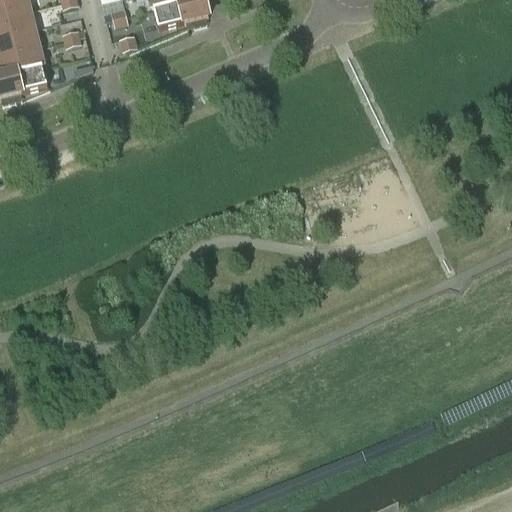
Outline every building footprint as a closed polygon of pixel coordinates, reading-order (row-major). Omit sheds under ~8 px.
[(24,0),(16,0),(0,4),(0,23),(28,17),(24,0)] [(65,0),(60,1),(62,8),(76,5),(74,0),(65,0)] [(193,0),(149,0),(153,15),(203,3),(203,2),(195,4),(193,0)] [(203,3),(153,15),(158,35),(208,23),(203,3)] [(76,5),(62,8),(64,15),(77,12),(76,5)] [(126,22),(124,16),(110,19),(112,26),(126,22)] [(28,17),(0,23),(0,43),(33,35),(28,17)] [(128,29),(126,22),(112,26),(114,33),(128,29)] [(33,35),(0,43),(0,63),(38,54),(33,35)] [(63,40),(65,47),(78,44),(77,37),(63,40)] [(125,57),(135,55),(131,42),(121,45),(125,57)] [(78,44),(65,47),(67,54),(80,51),(78,44)] [(38,54),(0,63),(0,81),(0,82),(0,83),(42,73),(38,54)] [(76,83),(93,76),(92,70),(74,75),(76,83)] [(42,73),(0,83),(0,104),(47,92),(42,73)]
